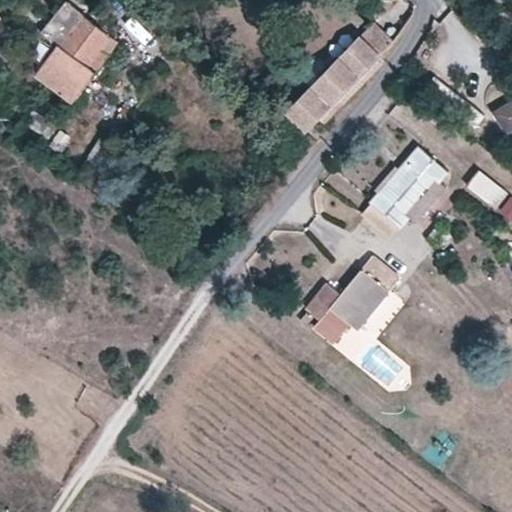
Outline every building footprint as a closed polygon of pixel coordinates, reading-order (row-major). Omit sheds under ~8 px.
[(59,43),(37,71),(75,99),(97,69),(90,64),(110,33),(68,0),(66,0),(41,30),(59,43)] [(376,21),(288,111),(308,129),(321,115),(326,120),(384,61),(379,56),(380,55),(380,54),(395,39),(376,21)] [(511,100),(494,112),(507,132),(511,129),(511,100)] [(101,136),(82,162),(109,181),(127,153),(101,136)] [(440,182),(449,172),(418,144),(398,167),(395,165),(374,189),(378,191),(370,200),(371,203),(363,214),(389,236),(399,226),(401,227),(410,216),(405,212),(435,179),(440,182)] [(507,193),(479,170),(467,184),(495,207),(507,193)] [(127,199),(122,207),(132,214),(137,206),(127,199)] [(388,288),(400,275),(375,254),(341,293),(327,282),(305,307),(320,319),(331,306),(359,329),(391,290),(388,288)] [(312,317),(307,312),(300,319),(306,324),(312,317)]
